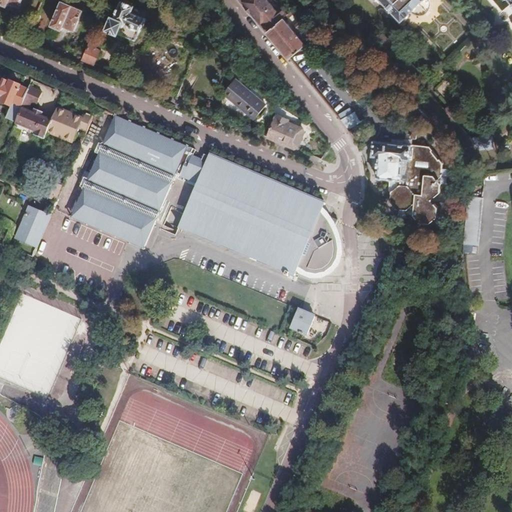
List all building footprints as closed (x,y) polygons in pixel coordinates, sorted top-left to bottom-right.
[(136,5),(123,0),(116,17),(113,16),(108,29),(123,35),(123,34),(137,40),(141,31),(143,31),(148,18),(133,11),(136,5)] [(245,4),(260,21),(268,14),(270,17),(277,10),(268,0),(246,0),(247,2),(245,4)] [(383,0),(388,5),(390,2),(406,19),(414,11),(417,8),(421,12),(427,11),(432,6),(434,2),(433,0),(383,0)] [(433,0),(434,2),(432,6),(427,11),(421,12),(417,8),(414,11),(417,13),(420,14),(423,15),(425,14),(427,14),(430,13),(433,11),(434,8),(435,5),(436,3),(435,0),(433,0)] [(84,10),(62,1),(52,24),(62,29),(64,25),(75,30),(84,10)] [(263,25),(282,9),(281,7),(277,10),(270,17),(262,24),(263,25)] [(263,25),(268,31),(287,15),(282,9),(263,25)] [(268,31),(290,58),(314,38),(311,34),(306,38),(307,40),(304,42),(286,20),(289,18),(290,19),(295,15),(292,11),(287,15),(268,31)] [(92,38),(84,57),(95,62),(101,49),(96,47),(99,40),(92,38)] [(306,51),(293,60),(300,69),(312,60),(306,51)] [(17,122),(24,107),(22,106),(29,90),(21,86),(22,84),(13,81),(12,83),(3,79),(0,86),(0,99),(13,105),(7,117),(17,122)] [(268,104),(237,79),(226,93),(256,118),(268,104)] [(44,92),(30,87),(29,90),(22,106),(24,107),(34,111),(34,109),(37,110),(44,92)] [(83,117),(58,106),(53,119),(48,130),(73,141),(79,127),(83,117)] [(45,138),(48,130),(53,119),(43,115),(44,113),(37,110),(34,109),(34,111),(24,107),(17,122),(16,124),(37,133),(35,136),(45,141),(47,139),(45,138)] [(109,112),(100,108),(96,117),(99,119),(98,122),(103,124),(109,112)] [(362,117),(355,109),(342,120),(348,128),(362,117)] [(83,117),(79,127),(86,130),(91,117),(85,114),(83,117)] [(278,114),(269,136),(295,147),(300,145),(305,131),(303,127),(284,119),(285,117),(278,114)] [(113,117),(72,212),(72,213),(74,218),(141,247),(145,246),(156,221),(164,203),(171,206),(170,208),(183,214),(179,225),(299,277),(326,213),(329,205),(209,154),(208,156),(204,155),(203,159),(194,156),(195,153),(192,152),(194,148),(118,115),(113,117)] [(390,139),(372,139),(371,153),(378,154),(376,176),(399,177),(399,182),(391,189),(390,200),(397,207),(407,208),(407,211),(414,212),(420,219),(430,219),(438,212),(439,203),(432,195),(441,187),(441,178),(447,179),(448,172),(441,171),(442,157),(428,142),(404,140),(404,136),(390,135),(390,139)] [(493,136),(476,137),(476,150),(494,150),(493,136)] [(42,195),(55,201),(62,186),(48,180),(42,195)] [(480,200),(466,197),(457,245),(472,247),(480,200)] [(164,203),(156,221),(163,224),(170,208),(171,206),(164,203)] [(16,239),(35,248),(49,216),(29,207),(16,239)] [(330,215),(326,213),(299,277),(312,281),(324,281),(329,278),(334,276),(341,268),(344,258),(343,247),(336,225),(330,215)] [(136,291),(126,287),(119,304),(129,309),(136,291)] [(0,377),(50,397),(80,317),(21,294),(0,347),(0,377)] [(308,335),(316,315),(300,309),(292,329),(308,335)] [(66,461),(46,452),(35,507),(33,511),(56,511),(63,476),(66,461)]
